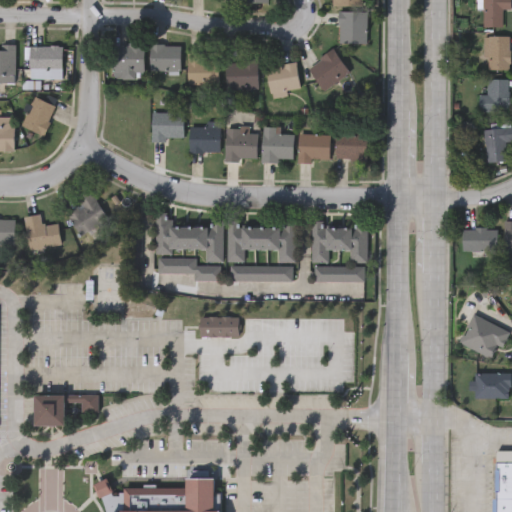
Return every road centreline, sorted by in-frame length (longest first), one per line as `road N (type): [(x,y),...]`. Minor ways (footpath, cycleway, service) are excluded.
road 1 (residential): [(79,141),(140,181),(204,195),(434,201),(511,185)]
road 2 (residential): [(295,25),(0,14)]
road 3 (primary): [(434,201),(435,0)]
road 4 (primary): [(395,200),(394,355)]
road 5 (primary): [(432,419),(434,273)]
road 6 (residential): [(89,0),(79,141)]
